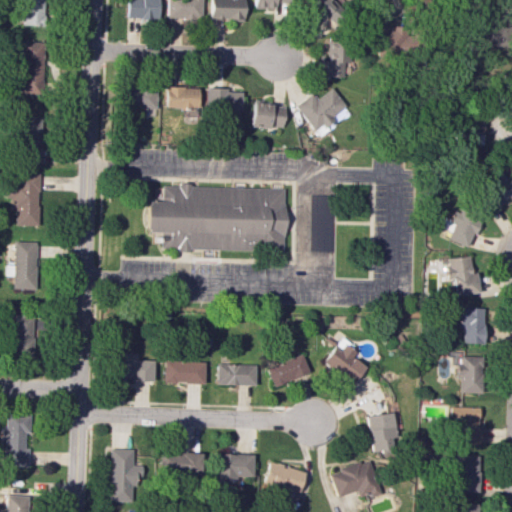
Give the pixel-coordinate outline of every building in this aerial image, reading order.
[(21,0),(21,24),(44,25),(44,0),(21,0)] [(157,0),(124,0),(124,18),(157,18),(157,0)] [(200,18),(200,0),(164,0),(164,18),(200,18)] [(242,20),(242,0),(208,0),(207,19),(242,20)] [(279,9),(279,0),(252,0),(252,8),(279,9)] [(310,1),(310,12),(322,12),(322,26),(338,26),(338,1),(310,1)] [(406,53),(405,26),(378,27),(379,54),(406,53)] [(473,48),(497,47),(497,28),(473,29),(473,48)] [(43,42),(20,41),(18,94),(40,95),(43,42)] [(342,76),(343,63),(353,64),(354,43),(326,42),(325,76),(342,76)] [(154,86),(123,87),(124,108),(155,107),(154,86)] [(164,108),(198,108),(198,86),(164,86),(164,108)] [(343,106),(329,87),(313,99),(309,93),(293,105),(315,135),(333,122),(329,116),(343,106)] [(205,89),(205,109),(240,110),(240,89),(205,89)] [(248,124),(280,130),(284,107),(253,101),(248,124)] [(37,163),(39,116),(19,115),(18,163),(37,163)] [(504,176),(502,170),(482,178),(493,204),(511,196),(511,176),(511,173),(504,176)] [(13,224),(38,225),(38,173),(5,172),(5,197),(9,197),(9,208),(14,208),(13,224)] [(164,183),(286,186),(284,253),(162,250),(163,233),(148,232),(148,201),(163,201),(164,183)] [(449,231),(446,239),(467,247),(478,217),(453,208),(448,221),(441,219),(438,227),(449,231)] [(34,289),(35,241),(12,241),(11,265),(3,264),(3,275),(11,275),(10,288),(34,289)] [(445,258),(447,279),(452,279),(453,295),(477,292),(475,272),(470,273),(468,255),(445,258)] [(482,307),(450,307),(450,319),(459,319),(459,342),(481,343),(482,307)] [(32,315),(12,314),(11,353),(30,353),(32,315)] [(356,350),(340,338),(322,361),(351,383),(364,366),(351,357),(356,350)] [(152,360),(135,359),(135,352),(122,352),(121,359),(114,358),(114,378),(151,379),(152,360)] [(308,371),(301,353),(264,368),(272,386),(308,371)] [(458,392),(479,392),(479,355),(457,355),(456,375),(458,375),(458,392)] [(202,383),(203,361),(162,360),(162,382),(202,383)] [(254,364),(215,363),(214,384),(253,385),(254,364)] [(477,443),(478,407),(450,406),(449,426),(456,426),(456,443),(477,443)] [(27,465),(27,448),(23,448),(23,433),(27,433),(27,413),(4,413),(4,428),(0,428),(0,439),(3,440),(3,465),(27,465)] [(368,452),(393,451),(390,413),(366,414),(368,452)] [(131,449),(108,448),(106,501),(131,502),(132,489),(138,489),(139,465),(130,465),(131,449)] [(198,475),(199,453),(158,452),(157,474),(198,475)] [(250,476),(251,454),(215,453),(214,481),(234,482),(234,476),(250,476)] [(477,492),(478,455),(454,455),(453,491),(477,492)] [(354,490),(357,499),(378,492),(368,459),(327,472),(334,496),(354,490)] [(302,469),(265,462),(261,484),(298,491),(302,469)] [(0,510),(0,511),(24,511),(25,495),(5,494),(4,511),(0,510)] [(475,511),(476,503),(450,503),(449,511),(475,511)]
